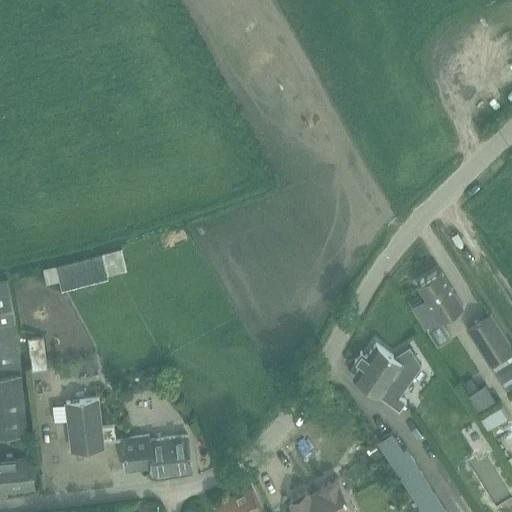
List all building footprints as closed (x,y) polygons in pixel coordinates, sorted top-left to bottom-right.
[(60,280),(62,289),(108,278),(108,275),(127,270),(122,249),(102,254),(57,266),(49,269),(49,267),(42,269),(45,284),(60,280)] [(425,297),(410,306),(425,330),(440,320),(462,306),(440,270),(417,284),(425,297)] [(0,280),(0,322),(15,320),(8,279),(0,280)] [(489,313),(466,328),(488,364),(490,363),(508,390),(511,387),(511,354),(510,351),(511,350),(489,313)] [(85,317),(48,327),(52,344),(90,335),(85,317)] [(0,435),(28,432),(22,374),(17,323),(0,324),(0,435)] [(360,365),(352,376),(399,410),(406,400),(399,395),(401,393),(389,381),(399,367),(412,376),(411,377),(412,378),(421,365),(410,346),(393,356),(376,343),(367,356),(361,351),(356,359),(354,360),(360,365)] [(66,402),(72,450),(103,446),(97,399),(66,402)] [(325,442),(348,452),(365,414),(343,404),(325,442)] [(378,442),(422,511),(446,511),(405,448),(402,450),(391,433),(378,442)] [(121,439),(125,470),(151,466),(152,473),(192,468),(188,436),(150,441),(149,436),(121,439)] [(0,459),(0,490),(34,487),(31,456),(0,459)] [(295,508),(288,511),(341,511),(354,505),(338,478),(321,487),(322,490),(311,496),(307,490),(290,499),(295,508)] [(214,502),(218,511),(263,511),(250,485),(214,502)]
